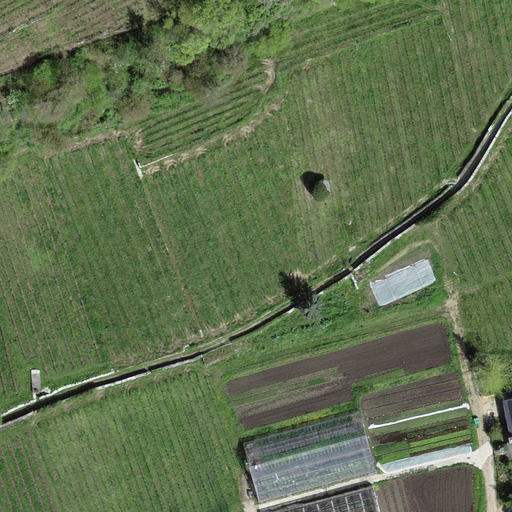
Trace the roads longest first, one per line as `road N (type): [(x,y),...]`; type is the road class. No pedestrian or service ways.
road 1 (track): [(0,423),(226,343),(346,275),(445,201),(511,112)]
road 2 (track): [(249,510),(488,451),(490,511)]
